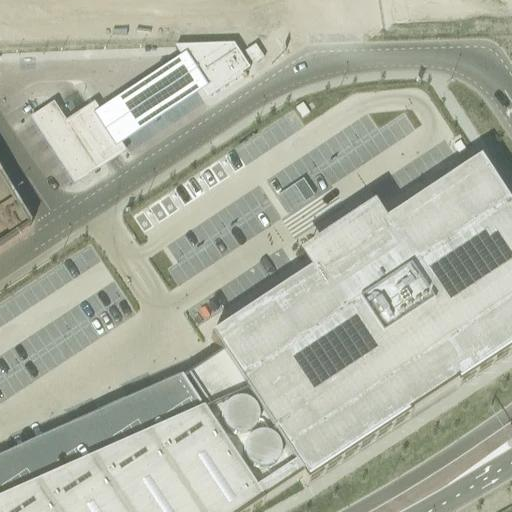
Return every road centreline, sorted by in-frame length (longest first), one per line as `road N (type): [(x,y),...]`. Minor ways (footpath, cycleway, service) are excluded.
road 1 (unclassified): [(0,265),(305,69),(473,59),(511,100)]
road 2 (unclassified): [(511,411),(350,511)]
